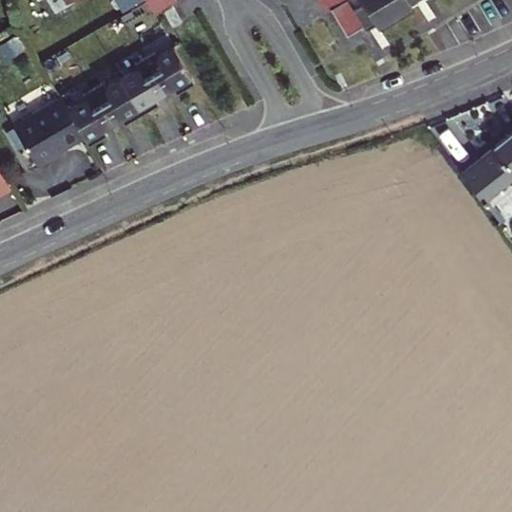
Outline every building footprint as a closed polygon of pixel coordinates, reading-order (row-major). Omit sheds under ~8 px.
[(141,0),(152,16),(174,2),(172,0),(141,0)] [(170,7),(179,23),(191,16),(181,0),(170,7)] [(315,0),(326,17),(330,14),(347,41),(367,30),(375,25),(381,34),(414,14),(408,4),(414,0),(431,0),(433,3),(437,0),(436,0),(315,0)] [(82,100),(65,111),(80,137),(85,145),(97,137),(103,134),(100,129),(109,123),(118,118),(121,123),(127,120),(145,109),(155,103),(152,98),(161,93),(170,88),(173,93),(180,89),(191,82),(171,48),(154,58),(151,53),(131,64),(134,69),(102,89),(99,84),(79,95),(82,100)] [(65,111),(58,99),(11,127),(34,167),(57,154),(55,151),(64,146),(80,137),(65,111)] [(511,132),(507,136),(493,147),(511,170),(511,132)] [(489,207),(511,188),(511,170),(493,147),(476,160),(461,172),(489,207)]
